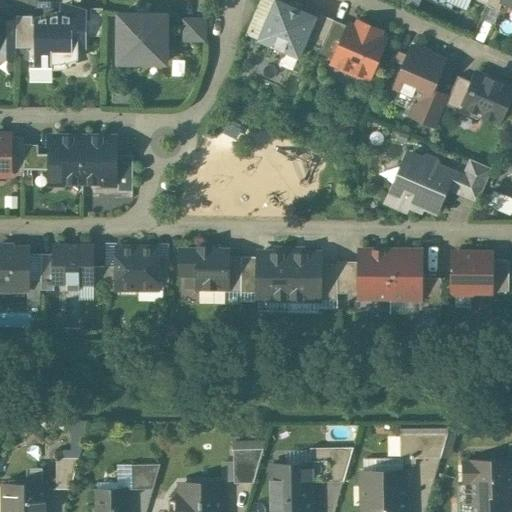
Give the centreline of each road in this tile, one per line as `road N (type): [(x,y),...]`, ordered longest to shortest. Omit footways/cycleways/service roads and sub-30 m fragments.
road 1 (residential): [(511,228),(142,225)]
road 2 (residential): [(0,117),(134,120),(166,141)]
road 3 (residential): [(360,0),(511,64)]
road 4 (residential): [(166,141),(214,77),(237,0)]
road 5 (residential): [(142,225),(0,224)]
